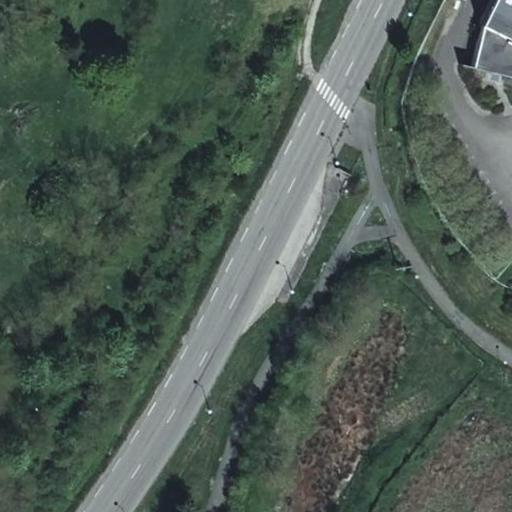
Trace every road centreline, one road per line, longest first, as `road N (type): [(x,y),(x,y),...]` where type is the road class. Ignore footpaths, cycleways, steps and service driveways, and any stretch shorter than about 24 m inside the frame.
road 1 (secondary): [(384,0),(150,451),(109,511)]
road 2 (unknown): [(511,154),(485,143),(463,118),(440,44)]
